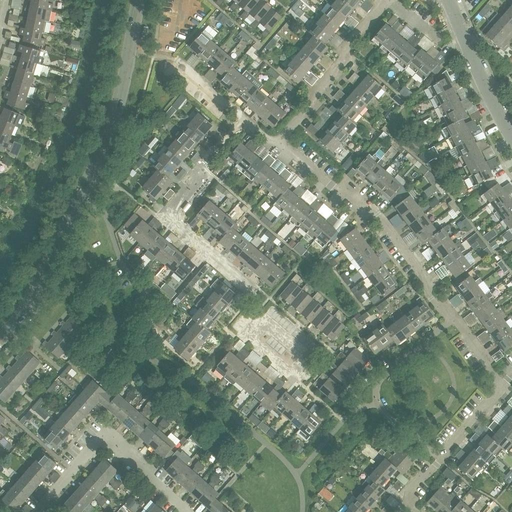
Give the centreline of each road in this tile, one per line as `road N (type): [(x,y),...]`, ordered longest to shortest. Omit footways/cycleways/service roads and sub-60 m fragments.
road 1 (unclassified): [(0,339),(30,301),(103,146),(138,0)]
road 2 (residential): [(503,383),(435,302),(429,282),(373,208),(353,205),(280,141)]
road 3 (residential): [(242,120),(169,215),(235,272),(262,319)]
road 4 (residential): [(184,511),(106,436),(42,511)]
road 5 (residential): [(387,0),(350,46),(347,63),(280,141)]
road 6 (residential): [(404,499),(503,383)]
road 7 (unclassified): [(511,137),(449,0)]
road 8 (residential): [(262,319),(302,358),(289,372),(244,334)]
